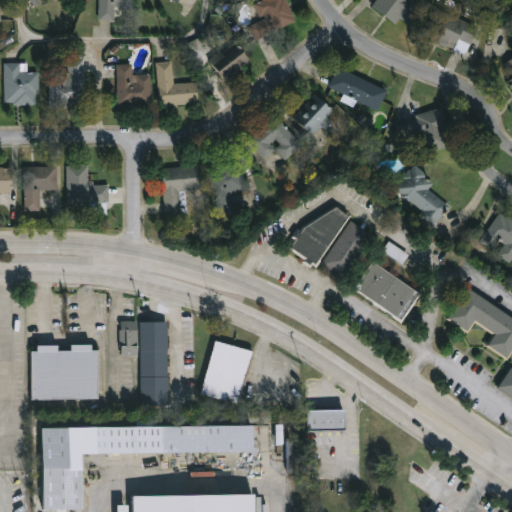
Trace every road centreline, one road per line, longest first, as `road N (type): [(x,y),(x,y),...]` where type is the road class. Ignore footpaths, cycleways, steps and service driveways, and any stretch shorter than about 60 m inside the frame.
road 1 (residential): [(0,140),(198,138),(340,27)]
road 2 (secondary): [(508,456),(269,297),(203,269)]
road 3 (secondary): [(138,278),(243,309),(432,432)]
road 4 (residential): [(323,0),(376,59),(460,95),(482,110),(499,138)]
road 5 (secondary): [(138,255),(0,248)]
road 6 (residential): [(135,143),(138,278)]
